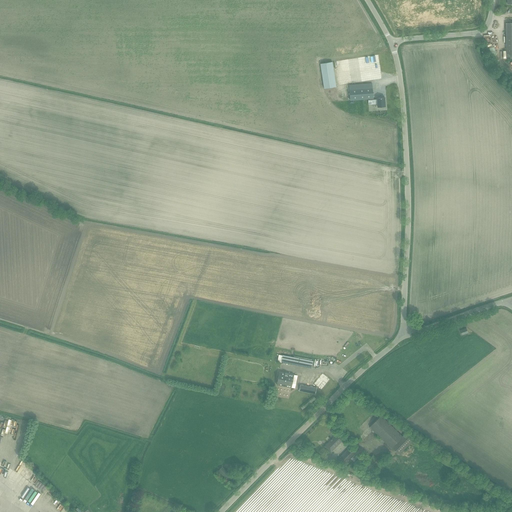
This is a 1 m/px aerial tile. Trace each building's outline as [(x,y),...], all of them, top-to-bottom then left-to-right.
[(377,58),(365,62),(370,74),(380,71),(380,69),(391,66),(388,56),(377,60),(377,58)] [(357,61),(347,63),(348,68),(356,66),(356,69),(358,69),(357,61)] [(332,62),(321,64),(324,89),(336,87),(332,62)] [(374,99),(372,83),(349,85),(351,101),(374,99)] [(377,100),(368,100),(369,105),(378,104),(378,107),(386,106),(385,98),(377,98),(377,100)] [(283,356),(281,363),(311,369),(313,362),(283,356)] [(294,375),(280,372),(277,385),(291,388),(294,375)] [(325,373),(316,383),(323,390),(332,379),(325,373)] [(301,385),(301,390),(317,393),(318,387),(301,385)] [(382,416),(370,427),(392,448),(399,455),(413,441),(406,434),(403,437),(382,416)] [(338,433),(325,446),(331,452),(344,439),(338,433)] [(351,446),(339,458),(338,459),(344,465),(351,459),(354,462),(361,455),(351,446)] [(381,463),(376,458),(373,455),(371,457),(366,453),(364,455),(368,460),(360,468),(367,476),(381,463)] [(223,468),(219,471),(229,481),(233,477),(223,468)]
